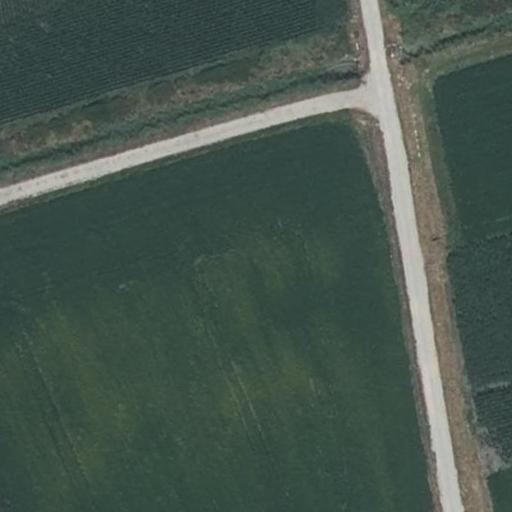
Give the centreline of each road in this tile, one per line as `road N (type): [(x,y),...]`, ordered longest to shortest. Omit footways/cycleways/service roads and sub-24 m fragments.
road 1 (track): [(450,511),(362,0)]
road 2 (track): [(0,207),(380,100)]
